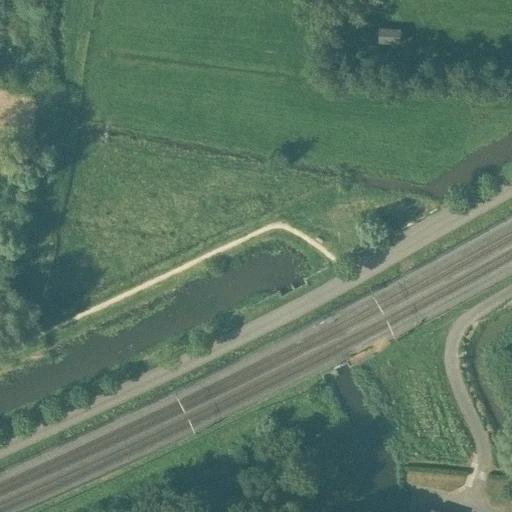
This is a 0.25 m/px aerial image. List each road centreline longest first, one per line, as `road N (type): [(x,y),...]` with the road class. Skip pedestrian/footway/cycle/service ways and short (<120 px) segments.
road 1 (unclassified): [(0,448),(342,281),(511,185)]
road 2 (track): [(348,277),(308,238),(273,226),(8,349)]
road 3 (track): [(0,353),(30,303),(45,256),(88,0)]
